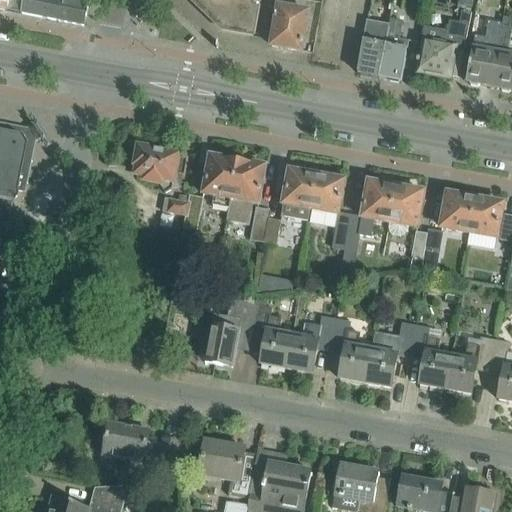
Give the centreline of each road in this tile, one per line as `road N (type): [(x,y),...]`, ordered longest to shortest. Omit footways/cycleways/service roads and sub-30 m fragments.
road 1 (residential): [(511,457),(25,380)]
road 2 (secondary): [(511,152),(99,74)]
road 3 (residential): [(25,380),(99,74)]
